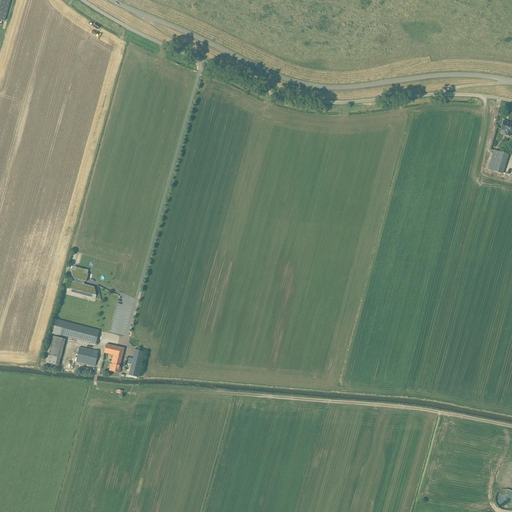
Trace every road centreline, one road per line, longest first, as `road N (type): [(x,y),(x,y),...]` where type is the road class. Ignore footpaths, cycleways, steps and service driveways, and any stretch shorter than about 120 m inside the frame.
road 1 (tertiary): [(511,83),(466,76),(302,82),(157,19)]
road 2 (unclassified): [(511,99),(308,105),(199,62)]
road 3 (unclassified): [(132,311),(199,62)]
road 4 (unclassified): [(199,62),(79,0)]
